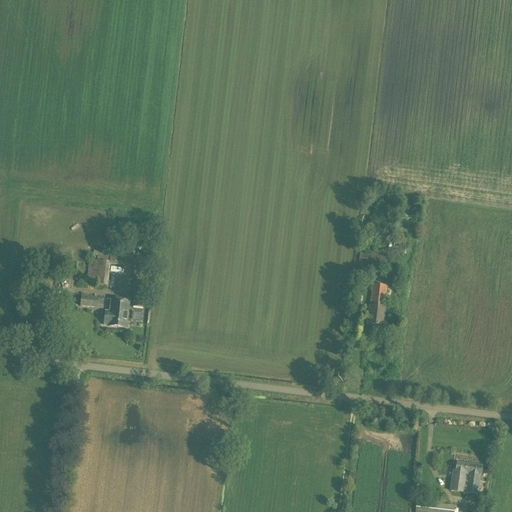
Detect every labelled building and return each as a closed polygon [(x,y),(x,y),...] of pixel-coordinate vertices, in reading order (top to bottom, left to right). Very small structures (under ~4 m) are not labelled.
[(404,256),(407,229),(394,227),(390,254),(404,256)] [(136,256),(113,254),(113,251),(110,251),(109,254),(94,252),(93,261),(89,260),(86,285),(107,287),(110,265),(131,268),(131,267),(135,268),(136,256)] [(389,270),(391,259),(359,254),(358,265),(389,270)] [(72,263),(71,272),(80,273),(81,264),(72,263)] [(383,327),(386,304),(385,304),(387,287),(373,285),(368,325),(383,327)] [(46,310),(48,293),(28,291),(26,309),(46,310)] [(143,309),(145,293),(134,292),(132,308),(143,309)] [(96,310),(98,299),(81,297),(80,307),(96,310)] [(127,329),(129,302),(111,300),(109,312),(105,311),(103,326),(108,326),(108,327),(127,329)] [(477,496),(482,468),(456,463),(455,471),(453,471),(450,491),(477,496)] [(453,511),(454,506),(416,502),(414,511),(453,511)]
